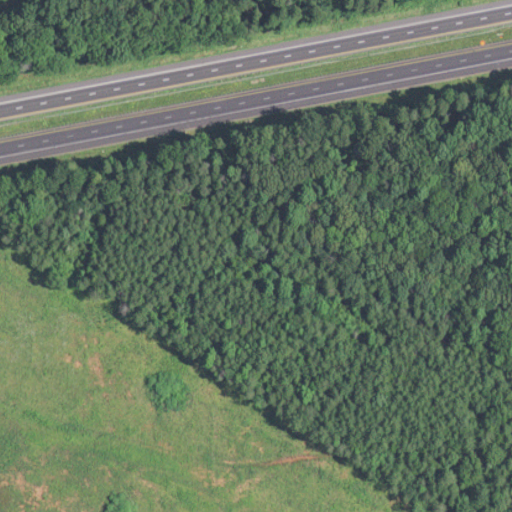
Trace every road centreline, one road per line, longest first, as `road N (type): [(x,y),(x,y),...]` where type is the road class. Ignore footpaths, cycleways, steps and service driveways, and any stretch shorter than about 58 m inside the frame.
road 1 (motorway): [(0,148),(511,49)]
road 2 (motorway): [(511,11),(0,110)]
